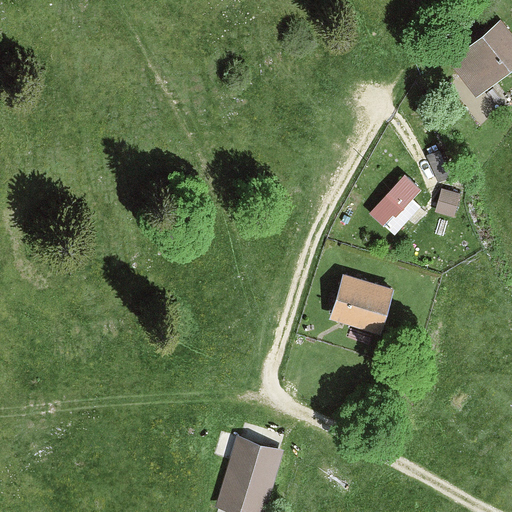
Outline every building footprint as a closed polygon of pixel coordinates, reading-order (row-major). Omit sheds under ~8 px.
[(511,48),(494,23),(445,57),(472,96),(511,68),(511,48)] [(401,175),(366,210),(381,225),(416,189),(401,175)] [(438,188),(435,213),(453,216),(457,191),(438,188)] [(336,273),(326,314),(380,326),(389,286),(336,273)] [(220,500),(264,511),(282,446),(238,434),(220,500)]
